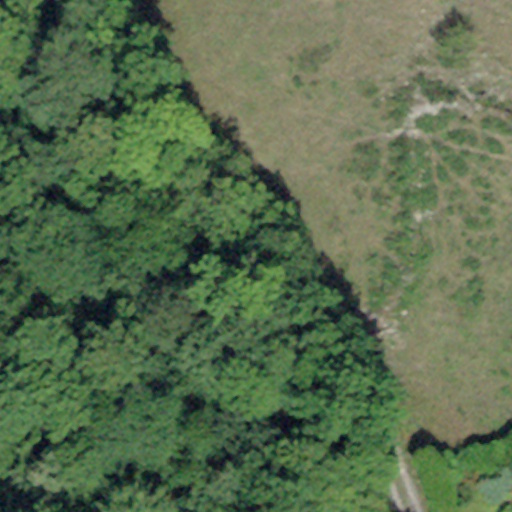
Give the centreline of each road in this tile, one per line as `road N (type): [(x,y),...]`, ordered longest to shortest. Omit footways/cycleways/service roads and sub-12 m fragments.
road 1 (track): [(44,0),(61,45),(142,173),(243,260),(315,351),(344,430),(390,511)]
road 2 (track): [(369,474),(350,473),(173,374),(0,314)]
